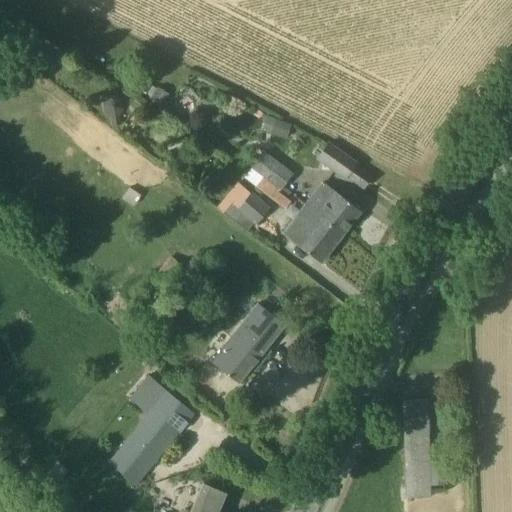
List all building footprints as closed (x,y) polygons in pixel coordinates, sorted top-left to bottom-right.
[(171,94),(157,87),(150,100),(164,108),(171,94)] [(110,116),(112,127),(121,126),(120,115),(124,110),(123,101),(112,96),(103,104),(104,113),(110,116)] [(137,103),(133,109),(138,113),(143,107),(137,103)] [(281,119),(276,131),(275,135),(286,139),(289,130),(291,123),(281,119)] [(326,144),(317,156),(344,176),(353,163),(326,144)] [(253,167),(264,175),(280,187),(292,172),(265,151),(253,167)] [(291,201),(290,200),(294,195),(287,189),(283,195),(278,190),(280,187),(264,175),(256,185),(286,209),(291,201)] [(344,232),(361,211),(325,180),(307,204),(318,211),(344,232)] [(237,182),(226,195),(232,201),(223,212),(246,230),(254,220),(257,223),(269,209),(237,182)] [(121,200),(133,207),(141,194),(130,186),(121,200)] [(318,211),(307,204),(286,231),(321,261),(344,232),(318,211)] [(190,270),(171,255),(153,279),(172,294),(190,270)] [(238,381),(286,322),(260,302),(214,359),(238,381)] [(194,411),(149,376),(131,399),(147,412),(108,462),(137,484),(158,458),(194,411)] [(427,399),(403,400),(406,498),(430,497),(427,399)] [(215,511),(224,493),(202,482),(191,510),(182,506),(179,511),(215,511)]
